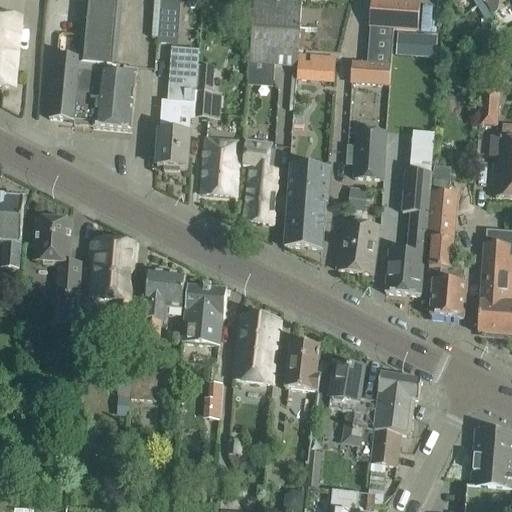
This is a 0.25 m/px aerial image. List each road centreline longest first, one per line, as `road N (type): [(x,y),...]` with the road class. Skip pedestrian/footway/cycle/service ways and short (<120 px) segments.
road 1 (tertiary): [(471,383),(0,145)]
road 2 (residential): [(409,511),(471,383)]
